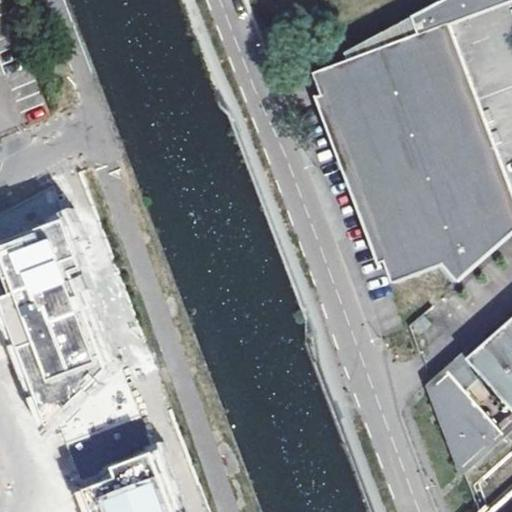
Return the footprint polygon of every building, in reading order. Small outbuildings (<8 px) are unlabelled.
[(511,3),(511,2),(511,0),(436,0),(415,10),(422,28),(317,66),(393,277),(443,260),(459,277),(511,231),(511,3)] [(60,223),(0,244),(0,269),(1,269),(10,295),(0,298),(0,307),(44,426),(101,369),(65,273),(77,268),(60,223)] [(429,323),(423,316),(413,327),(418,334),(429,323)] [(511,323),(468,363),(485,381),(486,383),(511,411),(511,323)] [(468,363),(452,378),(468,395),(485,381),(468,363)] [(468,395),(452,378),(451,376),(434,390),(445,420),(465,474),(505,438),(470,398),(468,395)] [(171,511),(149,453),(109,468),(113,479),(79,492),(86,511),(171,511)]
